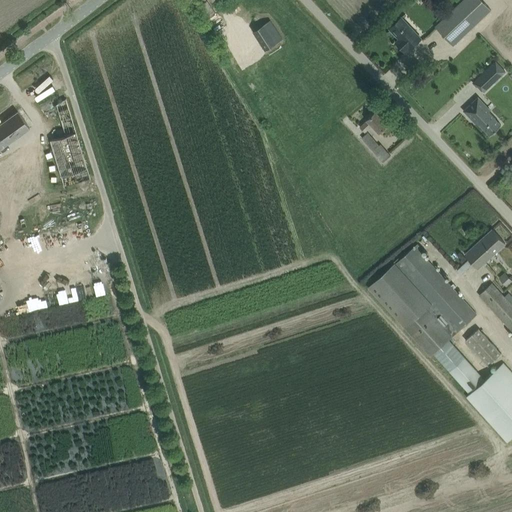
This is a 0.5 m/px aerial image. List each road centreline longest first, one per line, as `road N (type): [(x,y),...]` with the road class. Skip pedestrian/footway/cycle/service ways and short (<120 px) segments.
road 1 (unclassified): [(200,511),(53,33)]
road 2 (unclassified): [(511,218),(305,0)]
